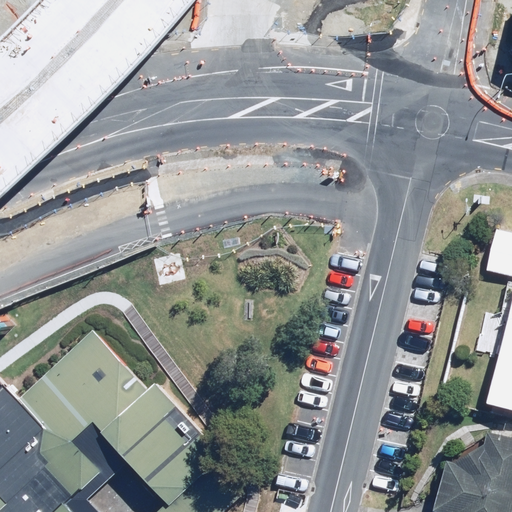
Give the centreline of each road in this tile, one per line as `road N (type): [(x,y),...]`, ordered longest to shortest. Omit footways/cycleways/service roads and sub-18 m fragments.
road 1 (unclassified): [(4,151),(64,131),(223,108),(434,117)]
road 2 (residential): [(434,117),(336,511)]
road 3 (primary): [(152,0),(0,163)]
